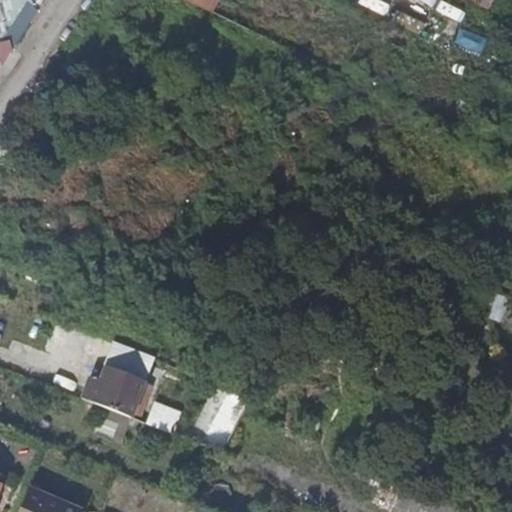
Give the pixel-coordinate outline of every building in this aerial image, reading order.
[(0,0),(0,44),(12,52),(46,0),(0,0)] [(220,0),(187,0),(213,13),(220,0)] [(201,282),(164,266),(157,283),(172,289),(183,294),(194,299),(201,282)] [(180,299),(183,294),(172,289),(169,295),(180,299)] [(452,298),(433,289),(429,299),(448,306),(452,298)] [(485,316),(500,322),(508,298),(494,293),(485,316)] [(280,345),(289,322),(268,312),(259,336),(280,345)] [(429,376),(402,364),(320,329),(309,355),(358,377),(466,424),(478,397),(429,376)] [(132,417),(147,381),(107,365),(93,402),(132,417)] [(221,387),(201,434),(177,425),(174,433),(225,454),(248,398),(221,387)] [(79,511),(80,509),(27,487),(17,510),(16,511),(79,511)] [(478,511),(441,496),(427,490),(418,511),(478,511)] [(155,511),(176,511),(180,505),(153,494),(147,509),(155,511)]
